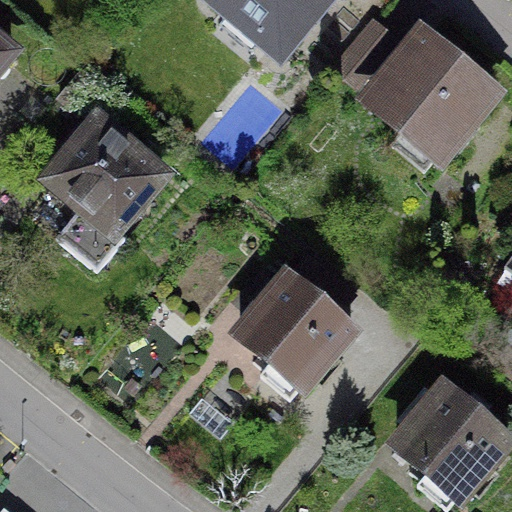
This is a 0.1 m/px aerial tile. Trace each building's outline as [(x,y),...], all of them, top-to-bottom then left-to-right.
[(327,0),(210,0),(280,58),(327,0)] [(395,42),(373,24),(334,71),(356,90),(395,42)] [(0,83),(22,57),(0,39),(0,83)] [(489,99),(421,44),(372,104),(440,159),(489,99)] [(154,188),(80,131),(22,207),(96,264),(154,188)] [(511,220),(500,238),(511,246),(511,220)] [(345,349),(273,293),(224,356),(296,411),(345,349)] [(463,511),(504,461),(425,399),(377,459),(444,511),(463,511)]
